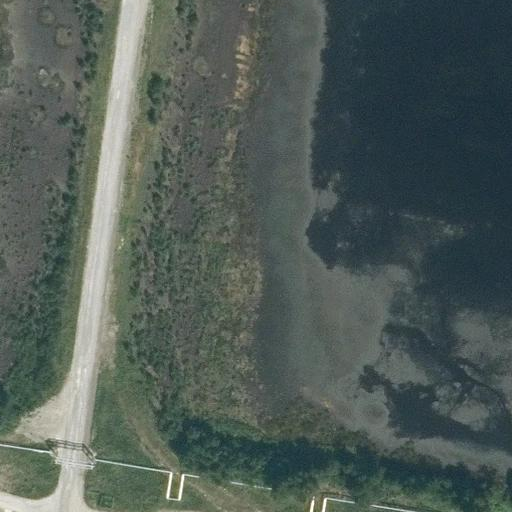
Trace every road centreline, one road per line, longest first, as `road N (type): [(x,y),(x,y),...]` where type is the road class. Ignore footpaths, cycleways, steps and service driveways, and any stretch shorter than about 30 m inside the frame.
road 1 (track): [(135,0),(65,511)]
road 2 (track): [(0,484),(141,511)]
